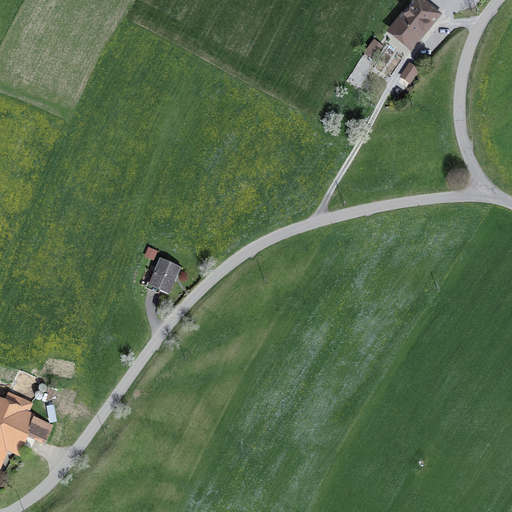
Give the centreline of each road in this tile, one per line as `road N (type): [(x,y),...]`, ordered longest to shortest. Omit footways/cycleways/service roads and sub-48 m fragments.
road 1 (unclassified): [(485,191),(294,228),(227,264),(161,331),(66,466),(8,511)]
road 2 (unclassified): [(499,0),(474,35),(459,90),(461,132),(485,191)]
road 3 (track): [(398,74),(313,223)]
